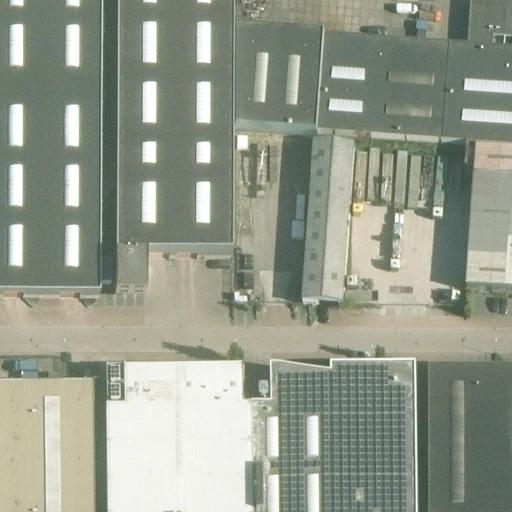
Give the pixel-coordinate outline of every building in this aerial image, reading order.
[(0,0),(0,300),(22,300),(41,300),(79,301),(98,301),(98,289),(98,286),(110,286),(111,262),(98,262),(99,0),(0,0)] [(231,0),(115,0),(114,289),(144,289),(145,261),(230,261),(231,0)] [(511,5),(471,2),(467,50),(324,39),(317,136),(511,150),(511,5)] [(232,132),(317,136),(324,39),(232,32),(232,132)] [(354,150),(315,147),(302,306),(342,309),(354,150)] [(511,155),(477,153),(467,292),(511,295),(511,155)] [(418,511),(417,372),(384,372),(384,389),(278,373),(273,373),(273,412),(245,412),(245,374),(126,375),(126,413),(107,413),(107,442),(98,442),(99,485),(108,485),(108,511),(418,511)] [(511,511),(511,373),(429,373),(428,511),(511,511)] [(0,511),(95,511),(94,413),(94,388),(0,389),(0,511)]
